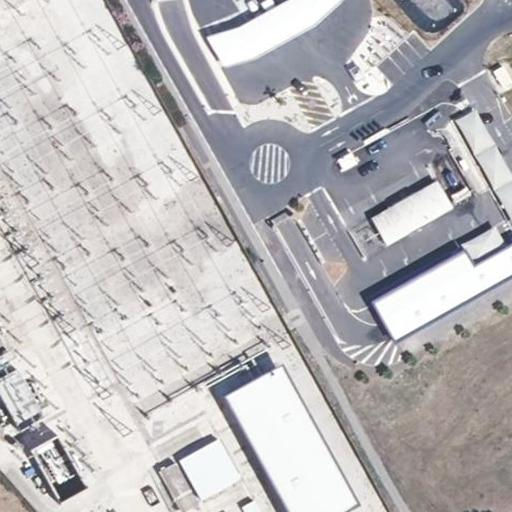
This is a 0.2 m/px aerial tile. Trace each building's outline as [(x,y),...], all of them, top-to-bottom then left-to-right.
[(292,0),(231,28),(175,47),(190,78),(256,58),(307,29),(340,0),(292,0)] [(452,209),(437,182),(372,218),(388,246),(452,209)] [(0,391),(24,436),(46,425),(29,394),(35,390),(15,352),(4,358),(0,351),(0,342),(3,341),(0,335),(0,391)] [(338,511),(357,502),(279,362),(221,394),(286,511),(338,511)] [(239,478),(217,438),(179,460),(202,499),(239,478)] [(187,511),(199,506),(176,461),(159,470),(181,511),(187,511)] [(242,507),(245,511),(260,511),(254,500),(242,507)]
